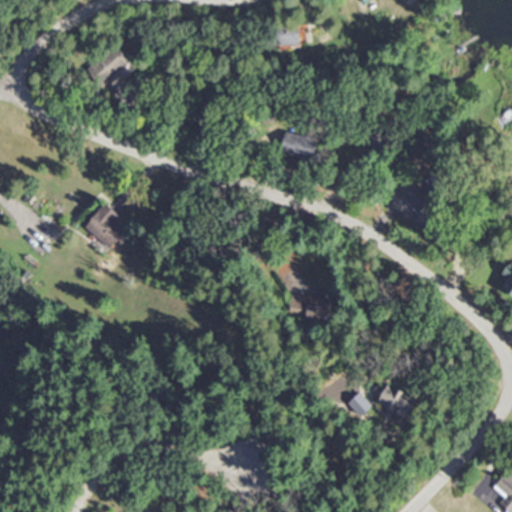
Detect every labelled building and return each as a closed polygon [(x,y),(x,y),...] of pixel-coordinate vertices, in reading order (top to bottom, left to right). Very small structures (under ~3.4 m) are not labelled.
[(298,46),(298,28),(277,28),(277,46),(298,46)] [(133,71),(118,49),(95,64),(110,86),(133,71)] [(313,142),(288,131),(279,150),(305,161),(313,142)] [(446,202),(416,171),(394,193),(424,224),(446,202)] [(113,223),(119,218),(105,204),(84,226),(108,249),(123,233),(113,223)] [(328,324),(329,297),(282,296),(281,323),(328,324)] [(378,403),(409,416),(417,394),(387,382),(378,403)] [(503,496),(497,503),(510,511),(511,511),(511,462),(511,461),(492,488),(503,496)]
